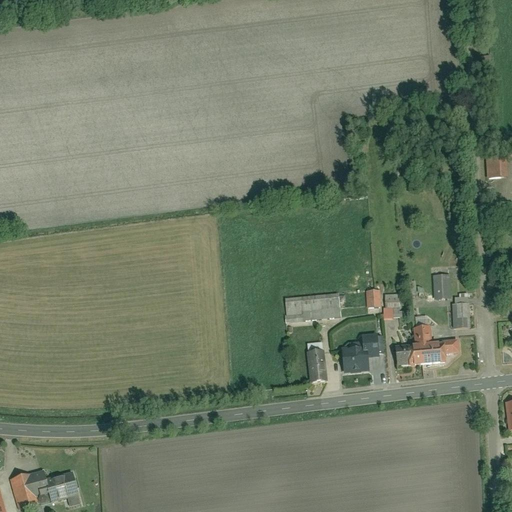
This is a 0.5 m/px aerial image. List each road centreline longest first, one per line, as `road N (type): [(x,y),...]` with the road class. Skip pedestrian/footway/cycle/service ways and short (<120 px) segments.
road 1 (tertiary): [(0,432),(120,432),(490,384)]
road 2 (residential): [(490,384),(466,0)]
road 3 (residential): [(498,511),(490,384)]
